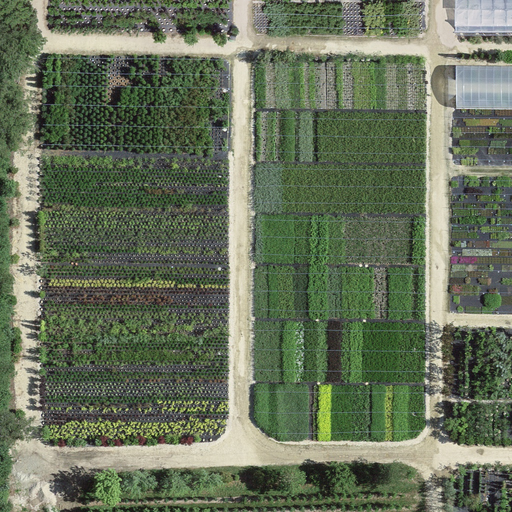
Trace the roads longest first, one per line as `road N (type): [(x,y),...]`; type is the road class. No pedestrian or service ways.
road 1 (track): [(511,452),(280,455),(247,436),(240,413),(243,0)]
road 2 (track): [(256,444),(246,457),(50,465),(37,457),(25,427),(24,375),(35,0)]
road 3 (track): [(440,0),(435,511)]
road 4 (track): [(34,43),(511,48)]
